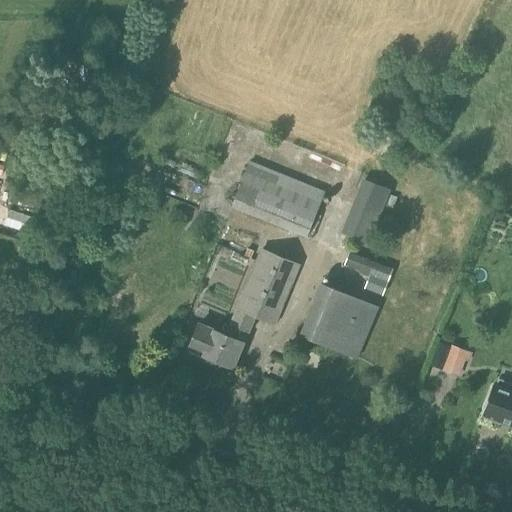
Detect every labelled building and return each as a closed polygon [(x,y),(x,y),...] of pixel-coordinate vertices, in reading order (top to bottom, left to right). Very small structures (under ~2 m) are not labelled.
[(307,239),(325,193),(250,162),(231,208),(307,239)] [(363,180),(341,234),(369,245),(390,191),(363,180)] [(0,204),(0,233),(19,238),(26,210),(0,204)] [(261,248),(225,336),(198,325),(188,351),(202,357),(202,358),(233,370),(243,344),(244,344),(255,319),(275,327),(301,265),(261,248)] [(383,296),(393,270),(349,253),(345,266),(370,276),(364,289),(383,296)] [(358,362),(379,309),(321,284),(299,337),(358,362)] [(468,361),(471,354),(453,347),(444,371),(458,376),(464,359),(468,361)] [(511,385),(498,381),(496,388),(492,387),(481,416),(511,427),(511,385)]
